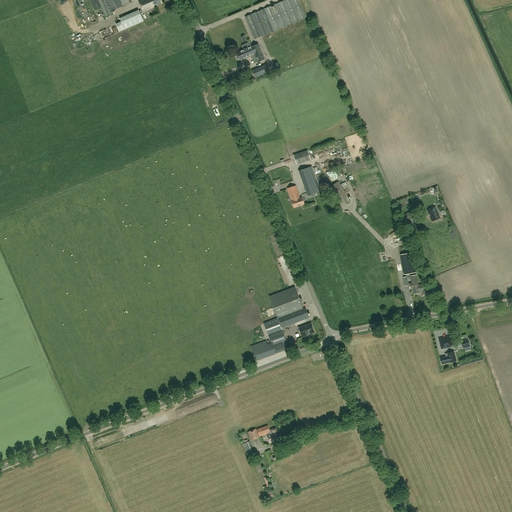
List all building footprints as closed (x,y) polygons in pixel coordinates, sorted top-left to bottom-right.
[(74,0),(83,22),(89,20),(80,0),(74,0)] [(96,0),(90,0),(92,8),(98,7),(96,0)] [(112,15),(105,0),(98,0),(106,17),(112,15)] [(119,0),(106,0),(111,11),(123,6),(119,0)] [(142,0),(139,2),(143,12),(161,3),(159,0),(142,0)] [(306,18),(298,0),(285,0),(245,17),(254,39),(306,18)] [(138,10),(120,18),(121,22),(116,24),(119,32),(143,21),(138,10)] [(258,63),(265,60),(258,44),(252,47),(252,46),(240,51),(240,52),(237,53),(237,55),(236,55),(236,56),(237,59),(238,59),(239,59),(240,60),(243,58),(244,59),(255,55),(258,63)] [(252,71),(255,78),(270,71),(267,64),(252,71)] [(311,160),(308,150),(294,155),(297,164),(311,160)] [(299,170),(307,195),(320,191),(311,166),(299,170)] [(319,184),(323,182),(320,172),(315,174),(319,184)] [(338,181),(330,187),(342,207),(350,202),(338,181)] [(295,186),(287,189),(292,201),(294,207),(304,204),(302,197),(300,198),(295,186)] [(427,210),(432,221),(440,218),(435,207),(427,210)] [(412,211),(405,214),(407,220),(414,217),(412,211)] [(402,254),(406,274),(411,273),(416,272),(412,253),(402,254)] [(377,289),(398,286),(396,277),(395,271),(375,274),(377,289)] [(423,295),(429,294),(427,284),(418,286),(416,275),(410,276),(412,283),(409,283),(410,289),(413,288),(414,294),(419,293),(419,292),(423,291),(423,295)] [(270,297),(272,302),(271,303),(277,318),(264,323),(268,334),(282,330),(281,328),(309,317),(305,307),(303,308),(295,288),(270,297)] [(311,323),(298,328),(302,338),(315,333),(311,323)] [(256,361),(288,349),(285,341),(286,340),(282,331),(269,335),(271,343),(268,344),(266,341),(251,346),(256,361)] [(450,336),(439,339),(441,349),(452,346),(450,336)] [(470,339),(463,341),(465,348),(471,346),(470,339)] [(447,353),(447,356),(440,358),(442,364),(449,362),(449,363),(456,361),(454,351),(447,353)] [(191,410),(215,400),(212,393),(188,403),(191,410)] [(138,428),(139,430),(147,427),(144,420),(127,427),(130,434),(134,432),(133,430),(138,428)] [(267,436),(270,442),(280,438),(276,428),(272,429),(272,430),(270,431),(268,426),(257,430),(259,435),(268,432),(269,435),(267,436)] [(259,437),(256,429),(248,432),(251,440),(259,437)] [(249,441),(242,444),(248,456),(255,453),(249,441)]
